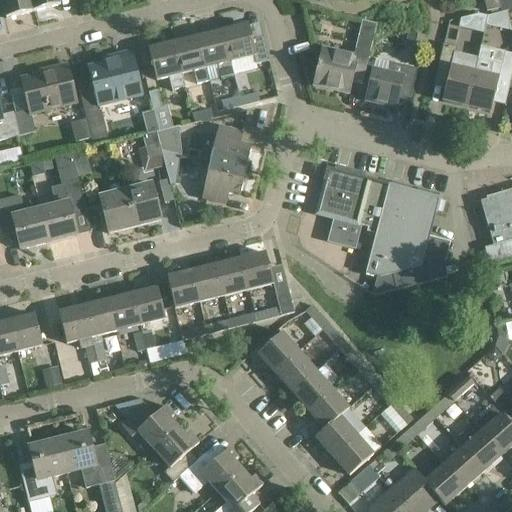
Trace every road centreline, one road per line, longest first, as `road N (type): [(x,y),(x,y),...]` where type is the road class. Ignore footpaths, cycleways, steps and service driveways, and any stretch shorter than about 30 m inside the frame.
road 1 (residential): [(0,419),(178,373),(200,375),(327,511)]
road 2 (residential): [(0,294),(266,224),(292,125)]
road 3 (residential): [(292,125),(458,167),(511,157)]
road 4 (residential): [(0,53),(213,0)]
road 5 (residential): [(257,0),(272,13),(292,125)]
